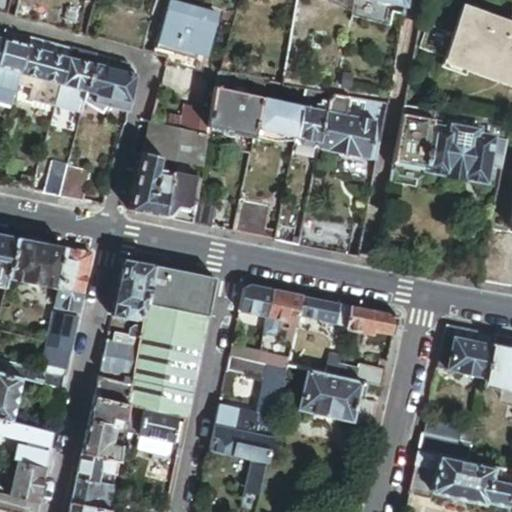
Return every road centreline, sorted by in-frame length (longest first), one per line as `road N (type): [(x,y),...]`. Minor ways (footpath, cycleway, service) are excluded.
road 1 (residential): [(0,23),(149,64),(112,233)]
road 2 (residential): [(112,233),(50,511)]
road 3 (residential): [(237,259),(184,511)]
road 4 (residential): [(430,298),(381,511)]
road 5 (residential): [(430,298),(237,259)]
road 6 (residential): [(237,259),(112,233)]
